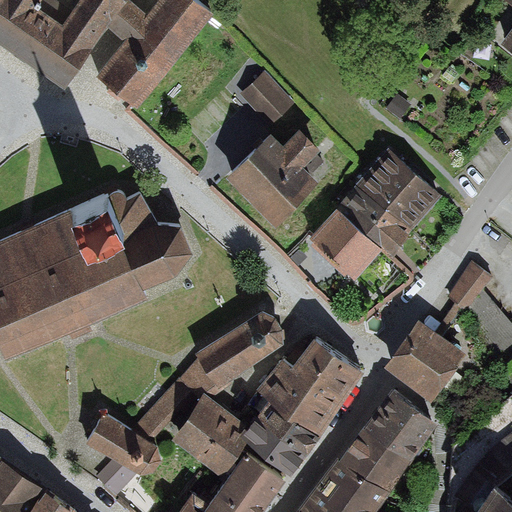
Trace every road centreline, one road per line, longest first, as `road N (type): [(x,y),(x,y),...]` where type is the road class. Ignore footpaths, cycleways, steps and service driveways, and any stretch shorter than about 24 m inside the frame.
road 1 (residential): [(67,108),(121,127),(371,366)]
road 2 (residential): [(511,168),(371,366)]
road 3 (residential): [(280,511),(371,366)]
road 4 (residential): [(146,0),(67,108)]
